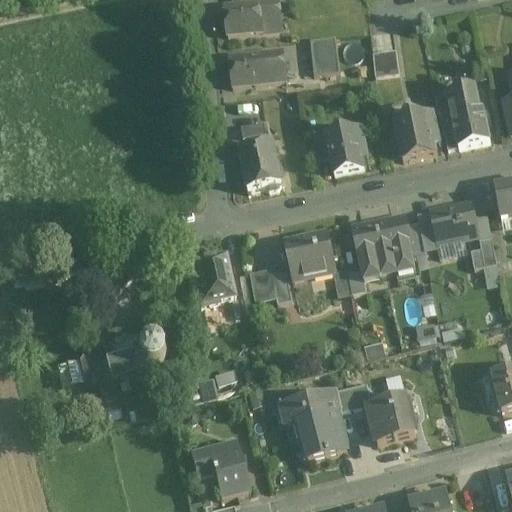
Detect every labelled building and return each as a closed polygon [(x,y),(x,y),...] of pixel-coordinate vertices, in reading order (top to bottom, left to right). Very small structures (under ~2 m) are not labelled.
[(257,0),(240,0),(232,1),(233,12),(259,10),(257,0)] [(233,12),(224,13),(227,42),(262,38),(262,37),(281,35),(279,8),(233,12)] [(336,42),(310,45),(314,81),(340,78),(336,42)] [(396,55),(373,58),(375,82),(399,78),(396,55)] [(263,60),(230,64),(233,93),(266,89),(286,86),(283,59),(263,61),(263,60)] [(475,94),(447,100),(458,154),(459,154),(490,148),(484,116),(480,117),(475,94)] [(447,100),(435,102),(438,117),(440,116),(448,156),(458,154),(447,100)] [(406,107),(392,110),(395,126),(413,122),(412,120),(409,120),(406,107)] [(395,126),(394,126),(403,167),(436,160),(433,147),(439,145),(433,118),(413,122),(395,126)] [(264,128),(241,132),(243,143),(265,140),(264,128)] [(356,134),(326,140),(331,162),(335,181),(364,175),(361,160),(367,159),(362,133),(356,134)] [(326,140),(314,142),(318,165),(331,162),(326,140)] [(274,151),(240,158),(249,199),(265,195),(269,198),(278,196),(281,192),(282,191),(274,151)] [(511,189),(496,192),(502,225),(511,223),(511,189)] [(473,208),(430,218),(437,252),(480,242),(473,208)] [(406,223),(352,234),(360,271),(361,271),(362,278),(365,289),(416,278),(412,259),(414,259),(406,223)] [(328,240),(285,249),(293,288),(334,280),(337,279),(336,278),(328,240)] [(492,244),(480,247),(481,255),(485,274),(497,271),(492,244)] [(481,255),(471,257),(475,276),(485,274),(481,255)] [(225,261),(191,268),(201,313),(218,309),(218,307),(234,303),(225,261)] [(125,286),(102,266),(94,274),(117,295),(125,286)] [(497,271),(485,274),(488,289),(500,286),(497,271)] [(348,276),(336,278),(337,279),(334,280),(339,304),(352,301),(348,280),(349,280),(348,276)] [(349,280),(348,280),(352,301),(366,298),(365,289),(362,278),(349,280)] [(286,282),(273,285),(278,310),(292,307),(286,282)] [(108,306),(85,285),(77,293),(100,314),(108,306)] [(147,331),(88,346),(91,359),(82,361),(79,366),(56,372),(61,393),(84,387),(89,390),(92,389),(92,391),(95,390),(94,389),(98,388),(102,403),(115,400),(116,400),(113,389),(118,387),(139,378),(136,376),(132,371),(131,364),(132,358),(135,352),(141,349),(147,347),(154,348),(147,331)] [(163,370),(164,364),(163,358),(159,352),(154,348),(147,347),(141,349),(135,352),(132,358),(131,364),(132,371),(136,376),(139,378),(141,380),(148,381),(154,380),(159,376),(163,370)] [(511,375),(493,381),(503,420),(511,418),(511,375)] [(227,380),(216,382),(220,402),(231,399),(227,380)] [(212,385),(198,389),(203,406),(217,402),(212,385)] [(367,390),(347,395),(352,417),(368,413),(368,412),(372,411),(367,390)] [(347,395),(335,398),(341,419),(341,420),(352,417),(347,395)] [(335,398),(281,411),(286,433),(299,430),(303,445),(309,469),(347,459),(337,420),(341,419),(335,398)] [(150,422),(117,408),(115,400),(102,403),(102,404),(83,411),(87,423),(88,422),(91,431),(109,425),(110,433),(150,423),(150,422)] [(372,411),(368,412),(368,413),(378,452),(416,442),(406,402),(372,411)] [(299,430),(286,433),(290,448),(303,445),(299,430)] [(236,446),(190,459),(196,480),(212,476),(213,479),(214,479),(220,506),(250,499),(236,446)] [(450,511),(448,500),(409,509),(409,511),(450,511)]
